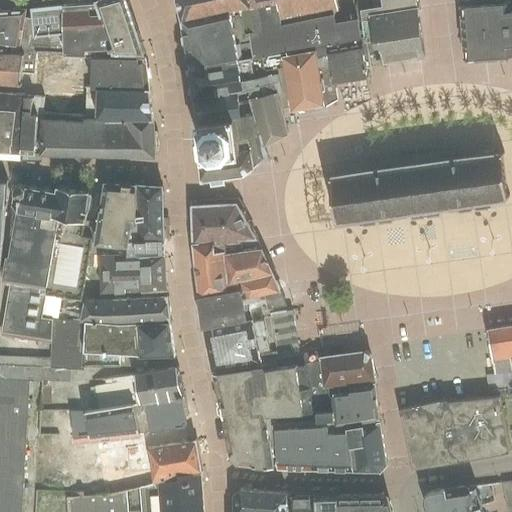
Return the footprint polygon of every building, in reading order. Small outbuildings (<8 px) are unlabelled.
[(86,57),(147,58),(147,57),(127,0),(99,0),(98,1),(98,4),(64,6),(66,55),(86,56),(86,57)] [(177,0),(182,19),(182,21),(275,5),(278,22),(336,12),(339,11),(336,0),(177,0)] [(373,0),(374,7),(362,8),(366,38),(367,40),(369,53),(379,51),(381,63),(426,55),(419,10),(419,8),(419,5),(417,0),(373,0)] [(511,1),(504,2),(504,0),(471,0),(472,4),(462,5),(465,58),(475,58),(476,63),(508,61),(508,55),(511,55),(511,1)] [(275,5),(182,21),(191,70),(241,61),(240,58),(284,51),(317,45),(324,44),(327,44),(361,38),(362,38),(359,15),(344,17),(344,20),(337,21),(336,12),(278,22),(275,5)] [(36,54),(66,55),(64,6),(27,9),(20,44),(1,43),(0,53),(23,53),(36,54)] [(0,52),(0,53),(1,43),(20,44),(27,9),(1,11),(0,11),(0,52)] [(367,40),(328,47),(334,83),(337,82),(368,78),(367,68),(371,67),(367,40)] [(324,44),(317,45),(317,49),(323,85),(325,104),(336,98),(334,83),(328,47),(327,44),(324,44)] [(317,45),(284,51),(293,105),(293,109),(325,104),(323,85),(317,49),(317,45)] [(283,107),(293,105),(284,51),(240,58),(241,61),(191,70),(195,95),(250,88),(279,84),(283,107)] [(23,53),(0,53),(0,52),(0,81),(23,83),(23,73),(34,75),(36,54),(23,53)] [(86,56),(66,55),(36,54),(34,75),(23,73),(23,83),(35,85),(151,90),(147,58),(86,57),(86,56)] [(288,133),(283,107),(279,84),(250,88),(259,134),(253,136),(254,148),(257,161),(258,165),(268,154),(266,145),(288,134),(288,133)] [(35,85),(34,96),(34,97),(43,98),(42,116),(93,118),(155,117),(151,90),(35,85)] [(259,134),(250,88),(195,95),(199,120),(233,118),(237,150),(254,148),(253,136),(259,134)] [(26,95),(0,93),(0,151),(21,153),(26,97),(26,95)] [(26,95),(26,97),(21,153),(34,154),(36,115),(42,116),(43,98),(34,97),(34,96),(26,95)] [(35,150),(41,150),(42,150),(42,154),(156,157),(155,117),(93,118),(42,116),(36,115),(34,154),(35,154),(35,150)] [(205,157),(237,150),(233,118),(199,120),(205,157)] [(253,165),(257,161),(254,148),(237,150),(205,157),(199,157),(202,182),(211,181),(212,186),(225,184),(224,180),(245,175),(254,168),(253,165)] [(332,174),(338,222),(509,198),(503,151),(332,174)] [(42,381),(43,367),(0,364),(0,272),(2,258),(8,181),(0,180),(0,379),(30,381),(42,382),(42,381)] [(163,187),(111,182),(107,182),(97,243),(130,246),(138,246),(138,240),(165,240),(163,187)] [(52,345),(53,345),(54,320),(43,319),(46,300),(51,300),(52,296),(83,300),(95,224),(87,223),(92,195),(90,195),(90,192),(57,186),(57,188),(52,192),(27,187),(25,185),(20,185),(17,186),(16,192),(14,204),(18,209),(11,257),(8,256),(4,281),(11,282),(2,336),(52,345)] [(240,245),(259,244),(257,240),(238,205),(193,206),(194,243),(194,244),(211,243),(212,250),(240,248),(240,245)] [(130,255),(166,254),(165,240),(138,240),(138,246),(130,246),(131,246),(130,248),(130,255)] [(280,290),(259,244),(240,245),(240,248),(212,250),(211,243),(194,244),(201,297),(245,289),(251,297),(280,290)] [(130,255),(129,255),(102,256),(103,292),(167,289),(166,254),(130,255)] [(287,305),(280,290),(251,297),(245,289),(201,297),(204,328),(254,318),(287,305)] [(83,301),(83,300),(52,296),(51,300),(46,300),(43,319),(54,320),(71,321),(75,299),(83,301)] [(87,300),(87,302),(83,322),(81,322),(121,323),(172,321),(170,296),(101,301),(87,300)] [(213,365),(300,353),(294,309),(289,309),(287,305),(254,318),(204,328),(205,329),(213,365)] [(71,321),(54,320),(53,345),(52,345),(51,367),(51,369),(70,370),(85,370),(85,368),(121,367),(120,354),(141,355),(141,356),(177,355),(172,321),(121,323),(81,322),(71,321)] [(511,326),(488,330),(493,362),(495,375),(511,372),(511,326)] [(275,422),(318,421),(317,411),(334,409),(332,387),(326,387),(322,358),(321,350),(300,353),(213,365),(225,416),(231,455),(240,463),(243,463),(255,464),(274,466),(279,467),(275,422)] [(326,387),(332,387),(375,380),(371,354),(367,352),(322,358),(326,387)] [(96,409),(87,410),(90,435),(97,437),(111,435),(141,432),(152,430),(190,424),(185,395),(180,366),(138,374),(93,381),(94,389),(107,387),(110,407),(96,409)] [(70,382),(70,370),(51,369),(51,367),(43,367),(42,381),(70,382)] [(22,511),(30,381),(0,379),(0,511),(22,511)] [(336,426),(348,424),(380,419),(375,382),(375,380),(332,387),(334,409),(336,426)] [(401,409),(400,409),(401,410),(401,412),(411,456),(411,458),(413,464),(418,468),(510,452),(503,412),(500,397),(448,402),(448,400),(401,409)] [(275,422),(279,467),(355,468),(348,424),(336,426),(334,409),(317,411),(318,421),(275,422)] [(348,424),(355,468),(382,468),(387,463),(380,421),(380,419),(348,424)] [(192,441),(150,448),(156,483),(180,479),(179,475),(201,472),(196,440),(192,441)] [(127,447),(55,457),(60,497),(132,487),(127,447)] [(156,483),(142,486),(144,511),(204,511),(203,495),(201,472),(179,475),(180,479),(156,483)] [(426,495),(426,500),(429,511),(511,511),(511,481),(503,483),(507,507),(508,511),(483,511),(481,506),(476,507),(469,484),(432,490),(429,491),(426,495)] [(287,511),(288,493),(242,489),(235,493),(235,511),(287,511)] [(105,496),(71,498),(71,511),(128,511),(127,490),(105,496)] [(392,511),(388,495),(339,496),(339,511),(392,511)] [(316,511),(316,496),(293,497),(293,511),(316,511)] [(339,511),(339,496),(316,496),(316,511),(339,511)]
